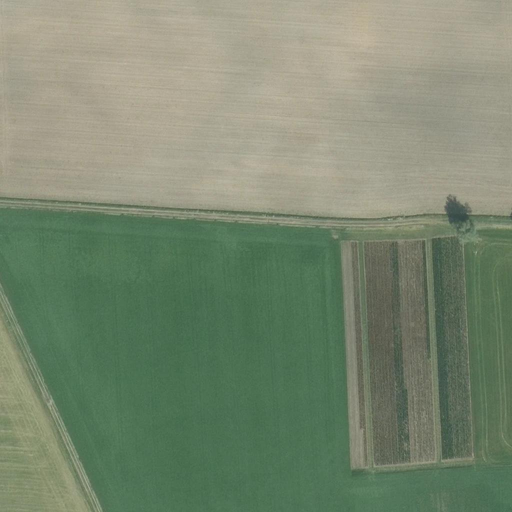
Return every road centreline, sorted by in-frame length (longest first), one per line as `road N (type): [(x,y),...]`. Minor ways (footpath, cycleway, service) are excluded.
road 1 (track): [(0,201),(332,224),(511,223)]
road 2 (track): [(98,511),(0,292)]
